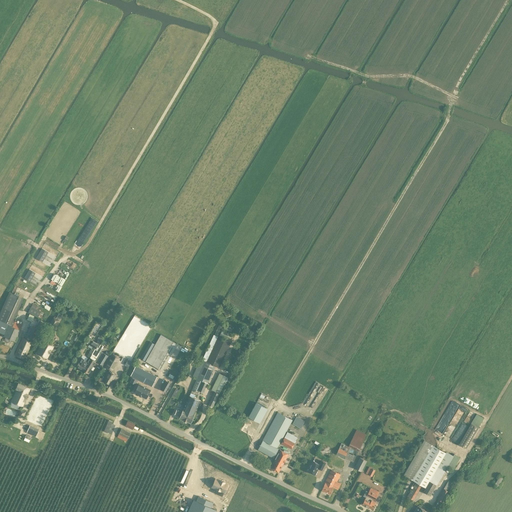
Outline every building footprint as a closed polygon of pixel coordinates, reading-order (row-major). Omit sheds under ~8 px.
[(48,252),(42,249),(36,258),(42,262),(48,252)] [(54,273),(65,279),(69,272),(58,266),(54,273)] [(29,269),(24,277),(30,281),(36,273),(29,269)] [(57,292),(60,287),(55,284),(52,289),(57,292)] [(9,292),(0,312),(0,332),(4,334),(3,336),(5,337),(4,340),(10,343),(11,340),(15,341),(20,330),(22,324),(14,321),(24,298),(9,292)] [(28,312),(38,317),(41,312),(42,308),(33,304),(31,307),(28,312)] [(140,328),(143,320),(134,316),(131,324),(140,328)] [(60,320),(53,317),(48,327),(54,330),(60,320)] [(25,336),(31,339),(35,328),(29,325),(25,336)] [(214,335),(202,360),(199,367),(202,368),(192,389),(203,394),(212,372),(215,366),(219,368),(230,343),(214,335)] [(153,364),(163,370),(175,349),(165,343),(166,341),(159,337),(145,361),(152,365),(153,364)] [(24,359),(32,342),(23,338),(15,355),(24,359)] [(47,358),(54,346),(43,341),(37,353),(47,358)] [(93,341),(90,345),(96,349),(97,348),(98,345),(93,341)] [(141,358),(145,361),(154,344),(150,342),(141,358)] [(87,356),(90,358),(95,349),(92,347),(87,356)] [(95,349),(90,358),(95,361),(101,350),(98,348),(97,348),(96,349),(95,349)] [(108,356),(104,353),(98,362),(102,365),(101,367),(103,368),(109,357),(108,356)] [(120,358),(118,356),(111,353),(104,367),(109,369),(108,371),(107,370),(104,376),(101,380),(111,385),(116,374),(111,372),(112,370),(113,371),(120,358)] [(88,361),(90,358),(88,361),(82,358),(77,366),(82,370),(85,371),(87,367),(85,366),(88,361)] [(96,361),(90,358),(88,361),(85,366),(87,367),(85,371),(88,374),(96,361)] [(152,386),(157,375),(134,365),(129,376),(152,386)] [(211,390),(209,395),(212,397),(208,404),(213,406),(216,398),(217,399),(219,393),(220,394),(228,377),(219,373),(211,390)] [(165,380),(161,389),(166,392),(171,384),(165,380)] [(315,381),(311,390),(312,391),(306,404),(311,407),(322,385),(315,381)] [(12,402),(10,406),(17,410),(19,405),(22,407),(31,388),(18,383),(16,389),(17,390),(12,402)] [(146,399),(150,390),(139,384),(135,393),(136,394),(137,395),(139,395),(146,399)] [(177,410),(175,414),(180,417),(180,418),(184,420),(186,421),(187,421),(191,423),(200,400),(189,395),(182,412),(177,410)] [(451,407),(450,409),(455,412),(458,404),(451,401),(449,406),(451,407)] [(259,423),(267,408),(254,402),(247,416),(259,423)] [(278,473),(288,454),(280,450),(278,453),(277,452),(278,449),(277,448),(292,420),(278,413),(258,450),(273,458),(275,455),(276,456),(270,468),(278,473)] [(459,444),(466,448),(484,418),(476,414),(459,444)] [(443,434),(452,419),(444,415),(435,429),(443,434)] [(382,421),(375,418),(372,416),(366,426),(370,428),(377,432),(382,421)] [(301,429),(304,423),(295,419),(292,424),(301,429)] [(107,433),(112,422),(109,420),(104,431),(107,433)] [(133,429),(135,424),(128,421),(125,425),(133,429)] [(28,430),(27,431),(36,436),(37,434),(39,429),(30,425),(28,430)] [(126,441),(130,433),(121,429),(117,437),(126,441)] [(353,462),(363,442),(352,437),(348,447),(341,443),(339,448),(336,454),(353,462)] [(291,449),(294,443),(284,438),(281,443),(291,449)] [(453,457),(424,440),(403,475),(416,482),(407,497),(413,500),(421,485),(425,488),(423,491),(430,495),(436,485),(429,481),(437,468),(444,472),(453,457)] [(335,462),(343,466),(345,461),(337,457),(335,462)] [(361,471),(367,461),(360,457),(354,468),(361,471)] [(307,471),(315,475),(318,469),(322,470),(326,463),(321,460),(320,464),(313,460),(307,471)] [(343,480),(332,475),(328,482),(330,483),(327,489),(335,493),(339,486),(340,487),(343,480)] [(494,485),(498,487),(503,478),(499,477),(494,485)] [(220,480),(220,481),(217,479),(213,488),(224,493),(225,491),(226,492),(228,487),(227,486),(228,485),(225,483),(225,482),(220,480)] [(371,487),(369,491),(363,504),(372,509),(375,502),(372,500),(372,498),(375,500),(379,492),(371,487)] [(443,503),(449,491),(444,488),(438,498),(439,500),(443,503)] [(187,511),(215,511),(217,510),(211,507),(213,503),(199,496),(197,501),(194,499),(187,511)]
